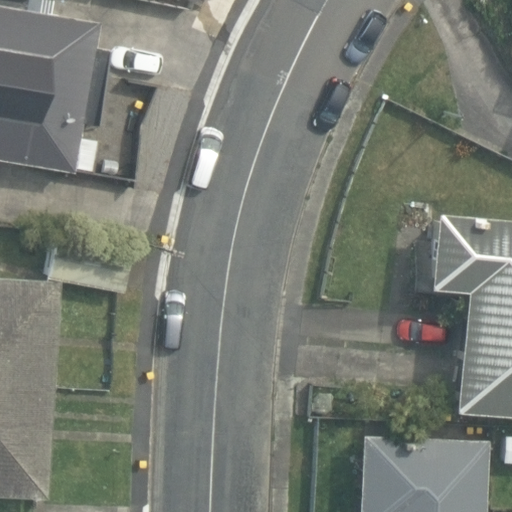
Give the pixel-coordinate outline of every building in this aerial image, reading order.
[(0,157),(65,169),(92,19),(0,3),(0,157)] [(447,407),(511,413),(511,217),(427,210),(420,284),(459,288),(447,407)] [(45,273),(118,288),(127,245),(54,230),(45,273)] [(0,492),(41,495),(55,279),(0,274),(0,492)] [(482,511),(486,437),(354,430),(350,511),(482,511)] [(497,460),(511,461),(511,433),(499,432),(497,460)]
